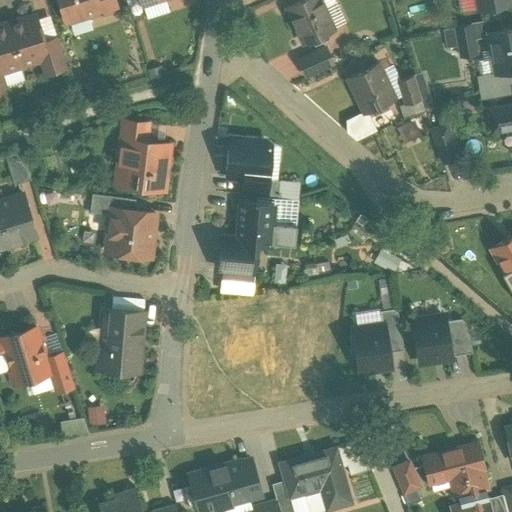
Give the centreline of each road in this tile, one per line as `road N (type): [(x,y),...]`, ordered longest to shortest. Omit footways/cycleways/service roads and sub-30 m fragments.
road 1 (residential): [(219,50),(190,200),(175,434)]
road 2 (residential): [(511,202),(459,208),(397,196),(219,50)]
road 3 (residential): [(175,434),(511,379)]
road 4 (residential): [(0,471),(175,434)]
